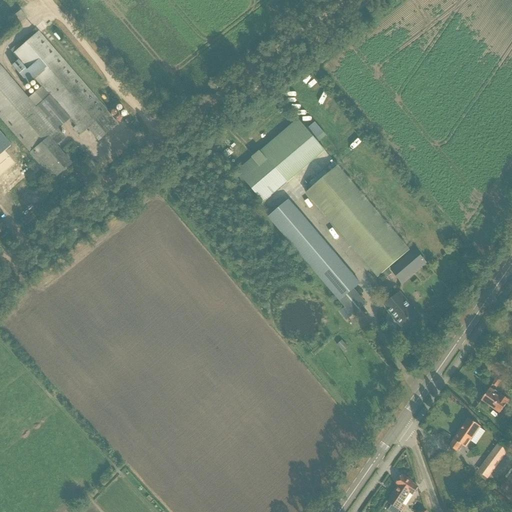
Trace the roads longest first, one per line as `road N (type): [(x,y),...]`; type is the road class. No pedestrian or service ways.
road 1 (track): [(335,0),(0,257)]
road 2 (tertiary): [(401,422),(511,264)]
road 3 (track): [(43,0),(166,147)]
